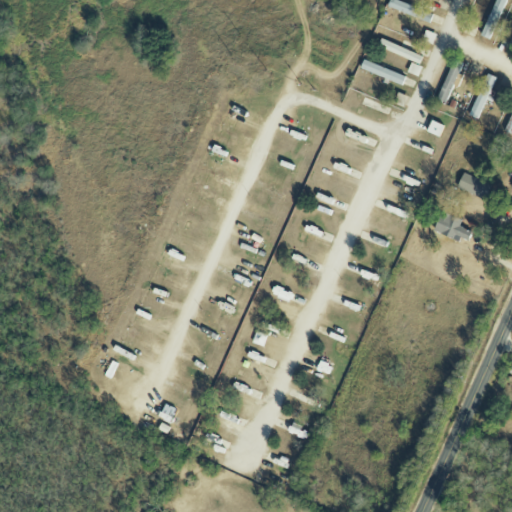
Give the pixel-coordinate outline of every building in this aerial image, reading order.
[(397,0),(391,0),(389,6),(431,21),(434,13),(397,0)] [(494,0),(480,36),(488,39),(504,0),(494,0)] [(438,100),(446,103),(463,63),(455,59),(438,100)] [(364,61),(361,69),(403,85),(406,76),(364,61)] [(422,67),(410,62),(406,72),(418,77),(422,67)] [(471,114),(479,118),(496,77),(488,73),(471,114)] [(444,125),(430,121),(426,133),(440,137),(444,125)] [(485,200),(491,185),(463,173),(456,188),(485,200)] [(462,219),(440,213),(435,233),(468,241),(471,230),(460,228),(462,219)]
